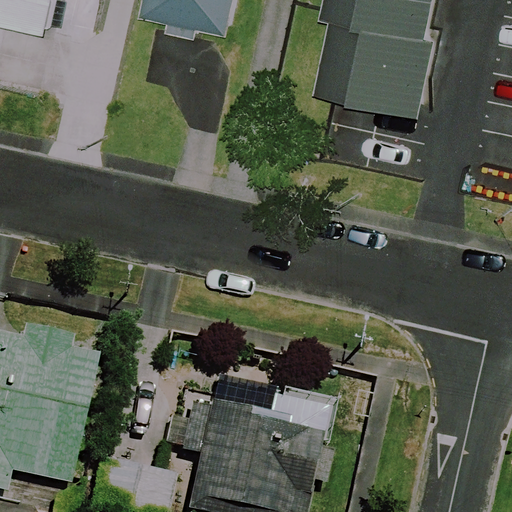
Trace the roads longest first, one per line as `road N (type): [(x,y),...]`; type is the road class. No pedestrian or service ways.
road 1 (residential): [(0,196),(494,306)]
road 2 (residential): [(451,511),(494,306)]
